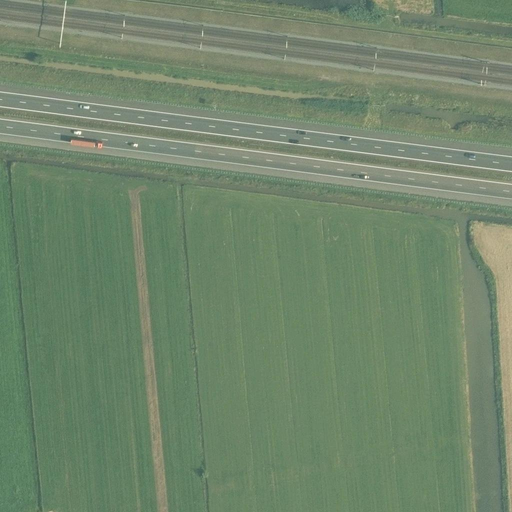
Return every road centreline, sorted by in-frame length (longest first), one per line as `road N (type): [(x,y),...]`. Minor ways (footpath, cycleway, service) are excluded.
road 1 (motorway): [(0,126),(511,192)]
road 2 (motorway): [(511,164),(0,99)]
